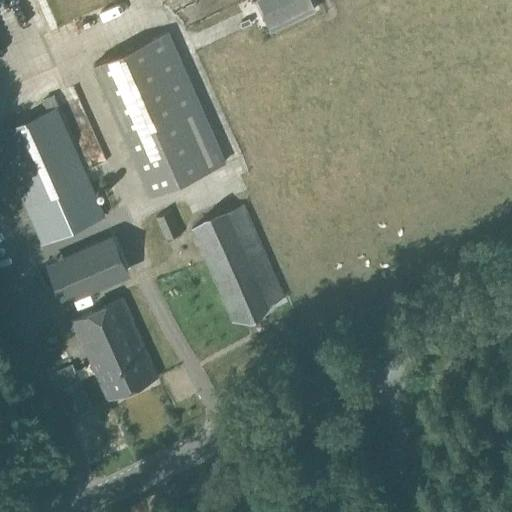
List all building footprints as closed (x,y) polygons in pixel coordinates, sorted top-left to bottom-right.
[(311,0),(284,0),(262,11),(271,31),(316,10),(311,0)] [(169,32),(96,64),(153,194),(226,161),(169,32)] [(106,215),(58,106),(0,132),(0,141),(44,242),(106,215)] [(285,297),(245,205),(235,210),(218,211),(207,216),(194,227),(235,319),(252,318),(262,313),(275,302),(275,301),(285,297)] [(183,233),(173,210),(158,216),(168,239),(183,233)] [(45,260),(63,301),(130,273),(112,232),(45,260)] [(110,398),(160,376),(124,297),(74,319),(110,398)] [(94,406),(75,364),(56,373),(75,414),(94,406)]
